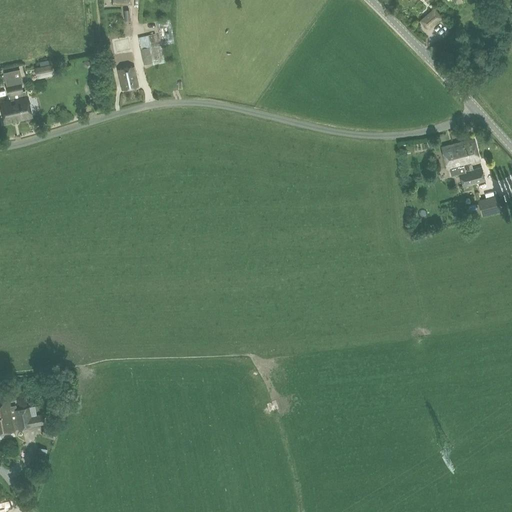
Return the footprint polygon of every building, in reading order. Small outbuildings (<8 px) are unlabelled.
[(419,21),(428,30),(443,17),(434,7),(419,21)] [(174,20),(163,21),(166,41),(177,39),(174,20)] [(155,34),(138,37),(144,64),(152,62),(149,47),(157,45),(155,34)] [(114,41),(116,52),(130,49),(127,38),(114,41)] [(36,77),(53,74),(51,64),(34,68),(36,77)] [(134,66),(118,69),(122,90),(138,86),(134,66)] [(27,96),(25,97),(22,83),(7,86),(10,100),(0,102),(5,123),(32,117),(27,96)] [(485,181),(481,167),(473,169),(471,162),(480,160),(474,138),(442,147),(448,169),(450,169),(452,176),(459,174),(463,186),(485,181)] [(479,204),(468,207),(470,215),(478,213),(478,215),(481,214),(482,216),(501,211),(497,195),(478,200),(479,204)] [(14,430),(18,429),(14,410),(17,409),(16,405),(11,406),(9,400),(0,401),(0,432),(15,430),(14,430)] [(18,429),(19,430),(46,424),(43,413),(37,414),(35,405),(17,409),(14,410),(18,429)] [(45,427),(42,437),(54,440),(57,430),(45,427)] [(0,506),(0,507),(14,502),(13,497),(0,501),(0,506)]
